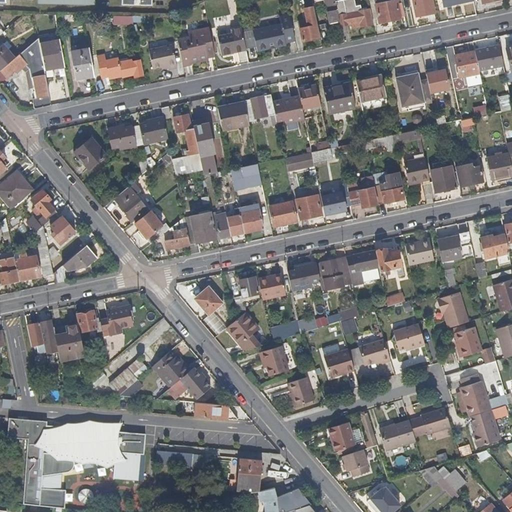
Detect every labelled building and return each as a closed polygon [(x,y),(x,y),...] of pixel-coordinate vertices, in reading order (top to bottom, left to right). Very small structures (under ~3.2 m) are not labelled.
[(334,0),(325,0),(331,24),(339,22),(334,0)] [(363,9),(362,4),(355,5),(353,0),(334,0),(339,22),(340,25),(350,23),(359,21),(360,26),(370,24),(367,8),(363,9)] [(399,17),(395,0),(388,0),(374,3),(377,22),(399,17)] [(434,13),(431,0),(411,0),(415,16),(434,13)] [(314,20),(312,7),(303,9),(306,22),(314,20)] [(294,41),(288,15),(278,17),(279,24),(251,30),(256,52),(268,49),(268,47),(274,46),(274,48),(285,46),(284,43),(294,41)] [(318,37),(314,20),(306,22),(298,24),(302,41),(318,37)] [(245,50),(240,25),(214,31),(219,55),(221,55),(221,58),(231,56),(230,53),(231,53),(245,50)] [(214,56),(207,26),(183,32),(184,37),(175,38),(182,66),(190,65),(190,63),(207,60),(207,58),(214,56)] [(43,68),(39,44),(37,38),(18,55),(25,63),(24,65),(29,70),(32,85),(32,88),(33,92),(36,91),(34,78),(32,70),(43,68)] [(63,64),(58,40),(48,42),(39,44),(43,68),(63,64)] [(15,57),(2,43),(0,44),(0,64),(2,68),(15,57)] [(176,67),(171,45),(149,49),(153,68),(162,66),(162,69),(168,68),(176,67)] [(503,65),(499,45),(474,51),(478,70),(503,65)] [(93,77),(88,49),(70,52),(76,80),(93,77)] [(478,70),(474,51),(454,55),(459,77),(479,73),(478,70)] [(20,67),(24,65),(25,63),(18,55),(15,57),(2,68),(0,69),(0,71),(5,78),(13,70),(15,72),(20,67)] [(121,76),(119,64),(119,62),(117,56),(104,59),(104,57),(96,58),(100,78),(108,77),(108,79),(121,76)] [(143,76),(140,59),(131,61),(130,60),(128,60),(124,61),(119,62),(119,64),(121,76),(122,77),(133,75),(134,77),(143,76)] [(29,70),(24,65),(20,67),(25,73),(29,70)] [(44,75),(43,68),(32,70),(34,78),(44,75)] [(417,76),(416,69),(404,72),(405,75),(405,78),(417,76)] [(447,88),(443,70),(434,72),(425,74),(426,78),(429,92),(447,88)] [(47,89),(44,75),(34,78),(36,91),(47,89)] [(384,96),(380,75),(354,80),(359,101),(384,96)] [(429,92),(426,78),(418,80),(417,76),(405,78),(405,75),(395,78),(401,107),(407,105),(423,102),(431,100),(429,92)] [(353,109),(347,83),(321,88),(327,114),(353,109)] [(319,105),(315,85),(297,89),(298,95),(301,109),(319,105)] [(48,97),(47,89),(36,91),(33,92),(33,93),(34,99),(48,97)] [(510,111),(506,94),(499,96),(503,112),(510,111)] [(273,110),(271,101),(270,95),(261,96),(249,98),(250,101),(252,108),(253,115),(268,111),(273,110)] [(303,119),(301,109),(298,95),(271,101),(273,110),(275,117),(276,125),(303,119)] [(50,106),(48,97),(34,99),(33,99),(34,109),(50,106)] [(253,115),(252,108),(250,101),(243,103),(246,117),(253,115)] [(424,108),(423,102),(407,105),(409,112),(424,108)] [(248,124),(246,117),(243,103),(216,108),(221,130),(248,124)] [(170,118),(168,106),(160,108),(162,116),(163,120),(170,118)] [(472,119),(470,109),(459,112),(460,121),(462,121),(472,119)] [(191,129),(188,114),(173,118),(176,133),(185,131),(191,130),(191,129)] [(167,139),(163,120),(162,116),(151,119),(151,122),(145,123),(138,125),(143,145),(167,139)] [(214,154),(206,119),(192,123),(193,129),(196,144),(198,153),(198,154),(202,170),(203,175),(210,174),(216,172),(212,154),(214,154)] [(473,125),(472,119),(462,121),(463,127),(473,125)] [(143,145),(138,125),(131,126),(135,146),(143,145)] [(135,146),(131,126),(130,127),(123,128),(118,129),(117,127),(106,129),(110,149),(118,147),(119,150),(135,146)] [(196,144),(193,129),(191,129),(191,130),(185,131),(188,146),(196,144)] [(420,138),(418,130),(400,134),(391,136),(393,144),(416,139),(420,138)] [(353,144),(352,136),(351,136),(326,141),(328,149),(329,148),(337,147),(353,144)] [(106,155),(90,137),(72,152),(88,170),(106,155)] [(379,146),(377,138),(367,140),(364,141),(366,149),(370,148),(379,146)] [(328,149),(326,141),(316,143),(317,151),(328,149)] [(198,153),(196,144),(188,146),(188,147),(191,155),(198,153)] [(191,155),(188,147),(179,149),(181,157),(191,155)] [(339,154),(337,147),(329,148),(331,155),(339,154)] [(331,155),(329,148),(328,149),(317,151),(310,153),(312,159),(323,157),(331,155)] [(171,159),(169,151),(160,158),(163,168),(171,161),(171,159)] [(202,170),(198,154),(198,153),(191,155),(181,157),(171,159),(171,161),(174,175),(202,170)] [(313,166),(312,159),(310,153),(284,158),(286,172),(313,166)] [(511,175),(511,170),(508,155),(486,159),(490,181),(499,179),(511,176),(511,175)] [(325,164),(323,157),(312,159),(313,166),(325,164)] [(428,179),(424,158),(404,161),(408,183),(421,181),(428,179)] [(261,184),(257,164),(229,170),(233,190),(261,184)] [(482,183),(479,167),(464,170),(467,186),(482,183)] [(458,188),(455,172),(454,169),(450,170),(453,189),(458,188)] [(453,189),(450,170),(429,174),(433,193),(453,189)] [(467,186),(464,170),(455,172),(458,188),(467,186)] [(27,181),(19,171),(14,175),(23,184),(25,183),(27,181)] [(218,180),(216,172),(210,174),(211,182),(218,180)] [(402,200),(400,189),(402,189),(399,173),(384,176),(386,184),(374,186),(378,205),(402,200)] [(0,196),(10,208),(32,190),(25,183),(23,184),(14,175),(0,186),(0,196)] [(378,205),(374,186),(372,178),(361,180),(362,187),(357,188),(358,191),(347,193),(348,198),(350,206),(360,204),(361,208),(378,205)] [(179,198),(176,184),(167,192),(175,201),(175,200),(179,198)] [(344,211),(342,199),(348,198),(347,193),(345,185),(337,186),(338,193),(319,197),(323,216),(344,211)] [(146,208),(128,186),(113,199),(119,206),(125,212),(132,220),(146,208)] [(48,203),(50,200),(40,189),(28,199),(35,208),(40,213),(44,218),(54,210),(48,203)] [(321,216),(316,195),(295,200),(299,220),(321,216)] [(350,206),(348,198),(342,199),(344,211),(350,210),(350,206)] [(295,222),(291,201),(268,206),(273,227),(295,222)] [(262,229),(257,205),(238,209),(243,233),(262,229)] [(243,233),(238,209),(235,210),(235,213),(231,214),(232,217),(226,218),(230,236),(243,233)] [(43,226),(57,213),(54,210),(44,218),(37,224),(41,228),(43,226)] [(132,220),(125,212),(123,214),(130,222),(132,220)] [(214,239),(208,212),(189,217),(195,243),(197,243),(214,239)] [(151,245),(169,229),(166,225),(162,227),(150,213),(135,226),(151,245)] [(75,232),(61,216),(50,226),(54,232),(59,238),(62,242),(75,232)] [(230,236),(226,218),(226,216),(223,217),(223,219),(219,220),(216,225),(219,238),(230,236)] [(195,243),(189,217),(183,218),(185,229),(189,245),(191,255),(199,253),(197,243),(195,243)] [(216,225),(219,220),(223,219),(223,217),(219,217),(212,219),(216,239),(219,238),(216,225)] [(41,228),(37,224),(32,218),(27,223),(35,233),(41,228)] [(183,218),(172,227),(172,231),(185,229),(183,218)] [(48,251),(43,226),(41,228),(35,233),(34,234),(42,253),(48,251)] [(189,245),(185,229),(172,231),(174,238),(164,241),(165,250),(181,247),(189,245)] [(59,238),(54,232),(51,235),(56,241),(59,238)] [(470,244),(468,233),(460,235),(461,246),(470,244)] [(505,247),(502,236),(495,238),(492,239),(491,236),(480,239),(485,258),(486,259),(496,256),(495,250),(502,248),(504,248),(505,247)] [(460,259),(454,238),(436,242),(440,264),(460,259)] [(432,262),(428,242),(404,247),(408,267),(432,262)] [(191,255),(189,245),(181,247),(183,256),(191,255)] [(103,265),(87,246),(86,246),(65,263),(67,273),(103,265)] [(40,278),(36,257),(27,259),(26,254),(20,255),(19,252),(19,251),(17,248),(12,251),(14,259),(19,282),(40,278)] [(57,255),(52,248),(48,251),(50,260),(57,255)] [(400,268),(396,252),(391,253),(386,254),(385,250),(375,252),(379,272),(400,268)] [(53,273),(50,260),(48,251),(42,253),(40,253),(45,276),(53,275),(53,273)] [(376,267),(372,253),(345,258),(351,285),(351,287),(359,285),(357,276),(356,272),(376,267)] [(351,285),(345,258),(315,265),(319,284),(321,292),(351,285)] [(0,286),(19,282),(14,259),(0,261),(0,264),(1,269),(0,269),(0,286)] [(69,281),(67,273),(65,263),(53,273),(53,275),(55,284),(69,281)] [(488,277),(485,263),(474,265),(478,280),(488,277)] [(319,284),(315,265),(293,270),(293,272),(287,273),(291,293),(311,289),(311,288),(311,286),(319,284)] [(357,276),(377,272),(376,267),(356,272),(357,276)] [(454,287),(450,272),(444,274),(447,289),(454,287)] [(258,295),(254,278),(245,280),(246,283),(239,284),(242,296),(241,296),(243,300),(246,300),(246,298),(258,295)] [(389,285),(387,278),(380,279),(382,287),(389,285)] [(284,297),(280,280),(267,283),(266,279),(258,281),(262,299),(262,302),(284,297)] [(511,309),(511,284),(511,281),(491,287),(499,313),(511,309)] [(222,304),(208,288),(197,297),(196,302),(208,316),(222,304)] [(469,323),(460,294),(438,301),(441,310),(442,310),(444,315),(448,329),(469,323)] [(245,311),(243,300),(241,296),(234,298),(238,313),(245,311)] [(404,296),(387,297),(387,304),(404,303),(404,296)] [(132,324),(130,314),(132,314),(130,305),(105,310),(107,318),(99,320),(103,337),(122,333),(121,327),(132,324)] [(97,329),(93,312),(91,312),(90,310),(85,311),(85,314),(77,316),(80,333),(97,329)] [(343,321),(357,317),(357,311),(342,316),(343,321)] [(251,336),(258,330),(244,314),(231,325),(226,329),(244,351),(260,346),(251,336)] [(55,342),(54,333),(53,330),(51,321),(39,324),(43,345),(55,342)] [(43,345),(39,324),(26,326),(31,348),(33,347),(39,346),(43,345)] [(424,346),(417,325),(393,332),(395,339),(393,343),(392,343),(393,344),(396,346),(397,347),(398,351),(400,352),(403,350),(404,350),(409,348),(410,351),(424,346)] [(511,325),(495,331),(504,359),(511,356),(511,325)] [(481,351),(474,327),(453,334),(458,349),(456,349),(457,351),(459,358),(476,353),(481,351)] [(84,356),(78,328),(68,330),(65,330),(54,333),(55,342),(60,361),(84,356)] [(300,334),(298,329),(286,333),(287,338),(300,334)] [(390,362),(384,340),(359,347),(364,366),(381,361),(382,364),(390,362)] [(289,371),(281,346),(260,353),(262,362),(265,361),(267,367),(270,377),(289,371)] [(494,362),(490,348),(481,351),(476,353),(480,366),(494,362)] [(354,371),(347,350),(324,356),(330,378),(354,371)] [(188,373),(179,361),(176,363),(173,359),(168,354),(152,368),(159,378),(168,389),(180,380),(188,373)] [(137,380),(147,372),(140,362),(128,372),(135,382),(137,380)] [(210,388),(193,369),(188,373),(180,380),(186,388),(196,400),(210,388)] [(117,397),(135,382),(128,372),(108,388),(116,396),(117,397)] [(487,402),(482,382),(480,382),(478,376),(461,381),(463,388),(460,388),(469,417),(470,417),(492,410),(508,406),(505,397),(487,402)] [(313,402),(307,379),(287,384),(290,391),(288,392),(293,408),(313,402)] [(129,398),(140,389),(142,387),(137,380),(135,382),(117,397),(129,398)] [(173,399),(186,388),(180,380),(168,389),(164,394),(169,399),(173,399)] [(10,409),(11,401),(3,400),(2,409),(10,409)] [(237,421),(227,407),(195,404),(194,417),(237,421)] [(450,430),(444,410),(421,417),(421,418),(409,422),(414,439),(426,435),(427,437),(450,430)] [(502,440),(492,410),(470,417),(475,433),(473,434),(477,448),(502,440)] [(141,450),(142,435),(113,433),(113,426),(80,426),(80,430),(46,427),(46,423),(9,419),(7,438),(27,440),(64,444),(96,446),(135,450),(141,450)] [(355,446),(351,433),(348,422),(327,429),(335,452),(337,451),(354,446),(355,446)] [(385,450),(415,441),(414,439),(409,422),(379,431),(385,450)] [(363,443),(359,430),(351,433),(355,446),(363,443)] [(57,491),(57,474),(59,475),(62,476),(64,476),(66,475),(67,473),(68,472),(68,470),(71,461),(79,461),(89,462),(110,465),(109,479),(134,481),(137,455),(140,456),(141,450),(135,450),(96,446),(64,444),(27,440),(25,476),(22,505),(61,509),(61,491),(57,491)] [(338,455),(355,450),(354,446),(337,451),(338,455)] [(369,472),(362,450),(341,457),(346,471),(349,470),(351,478),(369,472)] [(189,464),(190,455),(175,453),(157,452),(153,452),(153,461),(189,464)] [(483,461),(489,456),(485,452),(477,454),(483,461)] [(260,480),(261,461),(235,459),(235,462),(238,462),(238,463),(237,480),(255,481),(255,479),(260,480)] [(443,478),(434,468),(424,471),(419,472),(432,487),(438,482),(443,478)] [(450,487),(443,478),(438,482),(445,490),(447,488),(457,499),(459,498),(454,492),(450,487)] [(454,492),(460,486),(456,482),(450,487),(454,492)] [(259,496),(275,491),(275,488),(260,488),(259,496)] [(374,511),(392,511),(399,506),(384,489),(381,490),(366,502),(374,511)] [(87,502),(88,500),(88,499),(88,497),(88,495),(87,494),(86,492),(85,491),(83,491),(81,491),(80,491),(78,491),(77,492),(75,494),(75,495),(74,497),(74,499),(75,500),(76,502),(77,503),(79,504),(80,504),(82,504),(84,504),(85,503),(87,502)] [(277,499),(275,491),(259,496),(259,498),(277,500),(277,499)] [(310,506),(300,492),(277,499),(277,500),(278,510),(278,511),(288,511),(296,510),(310,506)] [(511,511),(511,493),(503,501),(510,510),(508,511),(507,511),(511,511)] [(496,511),(488,501),(474,511),(496,511)]
